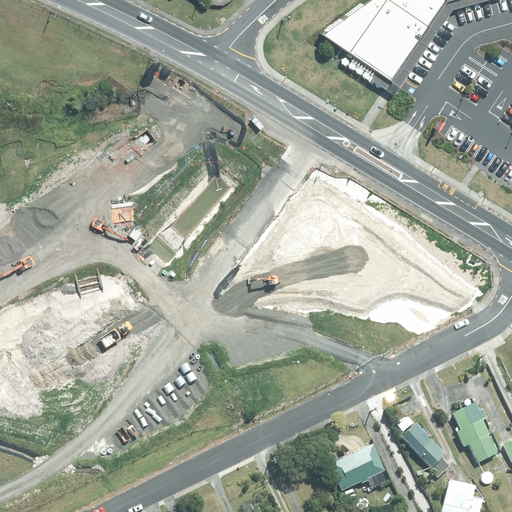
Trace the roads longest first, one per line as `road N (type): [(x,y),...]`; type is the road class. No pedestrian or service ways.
road 1 (primary): [(88,198),(372,231),(511,268)]
road 2 (primary): [(394,276),(0,234)]
road 3 (primary): [(218,67),(511,243)]
road 4 (residential): [(102,511),(379,375)]
road 5 (primary): [(0,82),(32,162),(88,198)]
road 6 (primary): [(86,0),(218,67)]
